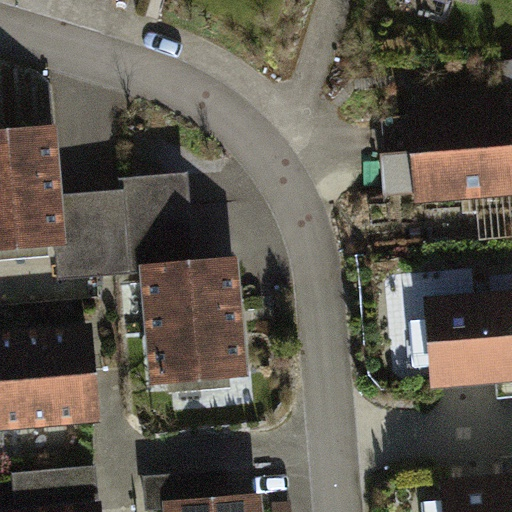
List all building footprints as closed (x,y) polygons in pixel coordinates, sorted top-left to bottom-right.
[(485,0),(455,0),(483,8),(485,0)] [(511,93),(411,103),(421,206),(511,197),(511,93)] [(63,130),(0,134),(0,257),(73,251),(63,130)] [(246,256),(147,266),(160,392),(259,381),(246,256)] [(511,287),(430,294),(438,391),(511,384),(511,287)] [(102,329),(0,337),(0,436),(110,427),(102,329)] [(25,511),(104,511),(100,473),(22,481),(25,511)] [(511,511),(511,475),(444,481),(446,511),(511,511)] [(150,511),(270,511),(270,502),(236,505),(234,476),(148,483),(150,511)]
